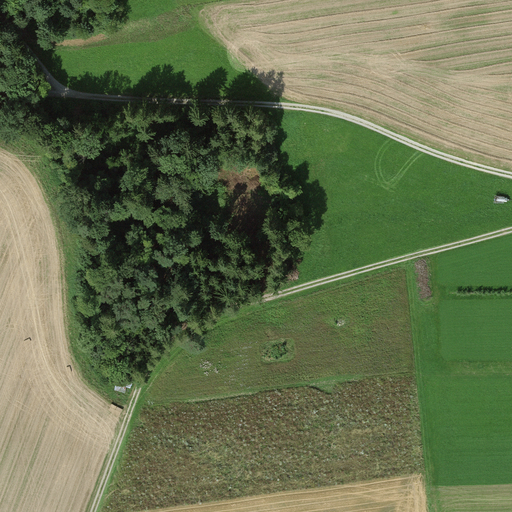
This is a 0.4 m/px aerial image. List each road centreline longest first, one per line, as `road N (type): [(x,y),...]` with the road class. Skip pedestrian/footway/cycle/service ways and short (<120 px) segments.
road 1 (track): [(0,12),(63,93),(317,109),(511,173)]
road 2 (track): [(511,229),(210,312),(182,327),(148,369),(95,511)]
